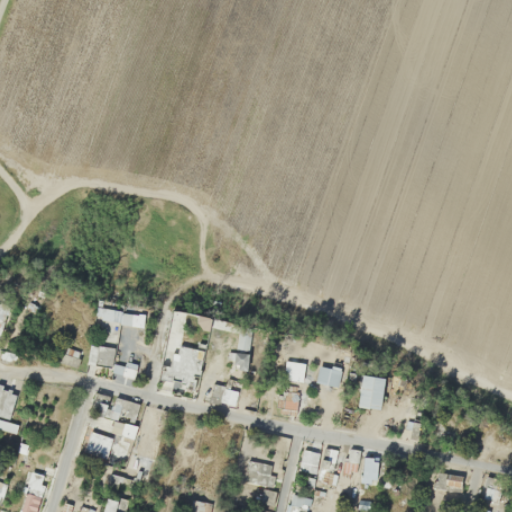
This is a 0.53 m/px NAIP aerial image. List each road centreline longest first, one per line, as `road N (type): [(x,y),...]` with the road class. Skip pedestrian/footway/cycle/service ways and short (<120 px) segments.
road 1 (residential): [(0,370),(511,474)]
road 2 (residential): [(90,385),(50,511)]
